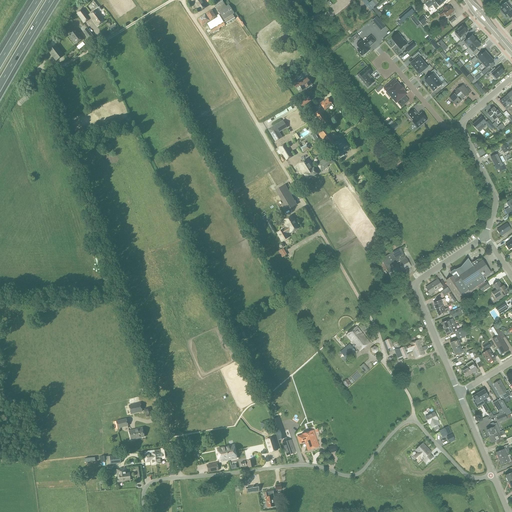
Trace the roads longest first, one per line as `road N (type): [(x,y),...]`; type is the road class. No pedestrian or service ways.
road 1 (track): [(182,478),(44,78),(173,0)]
road 2 (residential): [(414,418),(368,310),(183,0)]
road 3 (residential): [(144,511),(144,490),(156,480),(298,465),(351,476),(414,418)]
road 4 (track): [(168,437),(232,428),(365,312),(413,283)]
road 5 (residential): [(405,166),(273,0)]
road 6 (residential): [(458,395),(413,283),(484,237)]
road 7 (residential): [(484,237),(496,201),(461,127)]
